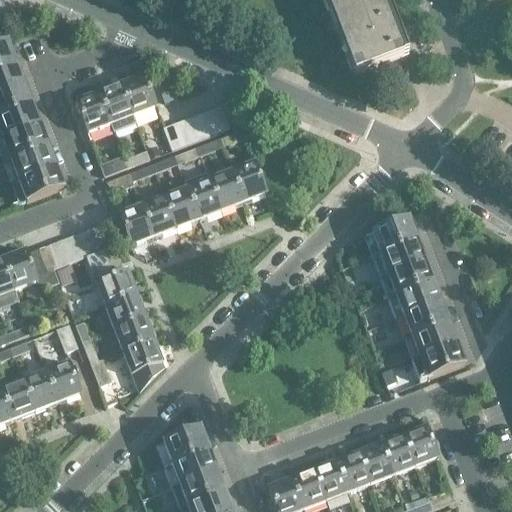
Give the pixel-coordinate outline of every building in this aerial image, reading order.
[(324,0),(354,77),(403,59),(380,0),(324,0)] [(0,49),(0,73),(16,68),(8,46),(0,49)] [(0,73),(0,97),(24,88),(16,68),(0,73)] [(120,87),(132,119),(155,111),(156,110),(143,78),(120,87)] [(98,96),(110,128),(132,119),(120,87),(98,96)] [(0,97),(0,121),(32,109),(24,88),(0,97)] [(74,105),(87,137),(110,128),(98,96),(74,105)] [(0,121),(0,144),(40,130),(32,109),(0,121)] [(221,109),(209,114),(218,137),(230,132),(221,109)] [(209,114),(198,118),(207,141),(218,137),(209,114)] [(198,118),(186,123),(195,146),(207,141),(198,118)] [(186,123),(174,127),(183,150),(195,146),(186,123)] [(174,127),(163,132),(172,155),(183,150),(174,127)] [(0,144),(0,160),(3,167),(47,150),(40,130),(0,144)] [(220,143),(223,151),(245,142),(242,134),(238,135),(220,143)] [(196,152),(200,160),(223,151),(220,143),(196,152)] [(146,153),(150,163),(159,159),(156,149),(146,153)] [(3,167),(11,188),(55,171),(47,150),(3,167)] [(175,160),(178,168),(200,160),(196,152),(175,160)] [(124,164),(127,172),(149,163),(146,155),(124,164)] [(100,169),(104,181),(127,172),(124,164),(123,160),(100,169)] [(152,169),(156,177),(178,168),(175,160),(152,169)] [(231,174),(243,206),(266,197),(254,165),(231,174)] [(130,177),(133,185),(156,177),(152,169),(130,177)] [(11,188),(19,209),(63,192),(55,171),(11,188)] [(208,182),(221,214),(243,206),(231,174),(208,182)] [(106,186),(111,198),(134,189),(133,185),(130,177),(106,186)] [(186,191),(199,223),(221,214),(208,182),(186,191)] [(164,200),(176,231),(199,223),(186,191),(164,200)] [(142,208),(154,240),(176,231),(164,200),(142,208)] [(119,217),(131,249),(154,240),(142,208),(119,217)] [(364,241),(373,262),(417,245),(408,224),(364,241)] [(92,259),(102,286),(126,276),(107,227),(25,258),(36,285),(37,285),(41,294),(59,287),(54,274),(92,259)] [(373,262),(380,283),(425,266),(417,245),(373,262)] [(13,294),(36,285),(25,258),(24,254),(1,263),(13,294)] [(0,299),(13,294),(1,263),(0,263),(0,299)] [(380,283),(388,304),(433,287),(425,266),(380,283)] [(71,268),(56,274),(61,290),(77,284),(71,268)] [(96,288),(105,311),(136,299),(127,276),(126,276),(102,286),(96,288)] [(388,304),(396,324),(441,307),(433,287),(388,304)] [(105,311),(113,334),(145,321),(136,299),(105,311)] [(396,324),(404,345),(449,328),(441,307),(396,324)] [(113,334),(122,356),(154,344),(145,321),(113,334)] [(76,330),(82,346),(90,343),(84,327),(76,330)] [(404,345),(412,366),(457,348),(449,328),(404,345)] [(69,329),(56,334),(65,357),(72,355),(78,352),(69,329)] [(5,339),(8,347),(31,338),(28,330),(5,339)] [(82,346),(91,369),(102,364),(99,365),(90,343),(82,346)] [(154,344),(122,356),(131,379),(138,395),(163,370),(161,367),(163,366),(154,344)] [(9,353),(13,361),(29,355),(26,346),(9,353)] [(457,348),(412,366),(420,385),(428,382),(428,383),(465,370),(464,369),(457,348)] [(0,356),(0,365),(13,361),(9,353),(0,356)] [(91,369),(99,391),(105,389),(111,387),(102,364),(91,369)] [(45,375),(57,407),(80,398),(68,366),(45,375)] [(22,384),(35,416),(57,407),(45,375),(22,384)] [(0,392),(12,424),(35,416),(22,384),(0,392)] [(0,429),(12,424),(0,392),(0,429)] [(404,440),(416,471),(439,462),(427,431),(404,440)] [(155,450),(163,471),(208,454),(200,433),(155,450)] [(382,449),(394,480),(416,471),(404,440),(382,449)] [(359,457),(371,489),(394,480),(382,449),(359,457)] [(163,471),(171,492),(216,475),(208,454),(163,471)] [(337,466),(349,497),(371,489),(359,457),(337,466)] [(315,475),(327,506),(349,497),(337,466),(315,475)] [(171,492),(178,511),(179,511),(223,495),(216,475),(171,492)] [(292,483),(303,511),(311,511),(327,506),(315,475),(292,483)] [(269,492),(276,511),(303,511),(292,483),(269,492)] [(428,502),(431,511),(438,511),(455,506),(447,485),(431,491),(435,500),(428,502)] [(419,500),(417,493),(409,496),(411,503),(419,500)] [(179,511),(229,511),(223,495),(179,511)] [(431,511),(428,502),(427,503),(426,500),(409,506),(411,511),(431,511)]
